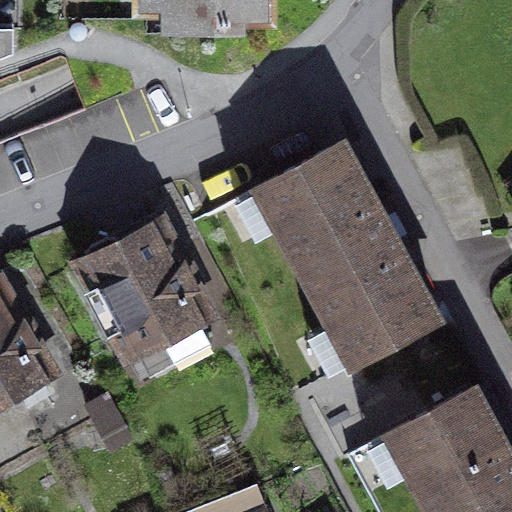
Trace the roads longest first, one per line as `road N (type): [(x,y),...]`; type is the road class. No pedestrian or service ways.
road 1 (residential): [(0,230),(182,159),(338,72)]
road 2 (residential): [(338,72),(511,389)]
